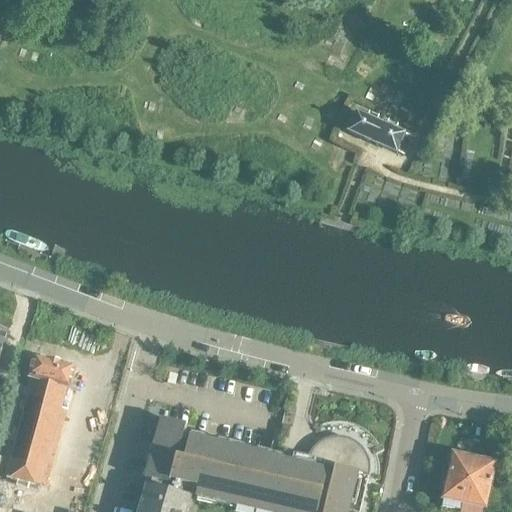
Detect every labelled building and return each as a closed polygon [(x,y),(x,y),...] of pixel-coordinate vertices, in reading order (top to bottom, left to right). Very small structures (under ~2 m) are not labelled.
[(396,154),(402,157),(410,138),(404,136),(405,135),(356,113),(347,133),(396,155),(396,154)] [(14,383),(0,429),(0,436),(9,439),(1,465),(9,467),(6,478),(45,489),(63,421),(66,410),(63,410),(60,408),(63,396),(64,395),(67,396),(75,370),(63,367),(35,359),(29,378),(32,379),(33,379),(30,388),(14,383)] [(228,404),(270,412),(274,387),(207,375),(203,395),(229,400),(228,404)] [(326,409),(353,410),(354,401),(336,400),(335,405),(326,404),(326,409)] [(161,421),(145,481),(156,484),(157,479),(193,489),(199,490),(198,494),(256,509),(269,511),(360,511),(368,478),(369,475),(369,471),(369,467),(368,463),(367,459),(365,455),(363,452),(360,449),(357,446),(354,444),(350,442),(346,441),(342,440),(338,440),(334,440),(330,441),(326,442),(323,444),(319,446),(316,449),(314,452),(311,455),(309,459),(308,463),(307,468),(282,462),(283,458),(275,456),(218,442),(193,436),(192,435),(191,441),(184,440),(188,428),(161,421)] [(484,511),(485,511),(494,466),(452,457),(443,502),(442,509),(454,511),(484,511)] [(152,511),(186,511),(193,489),(157,479),(156,484),(145,481),(144,481),(141,489),(146,491),(141,509),(152,511)]
